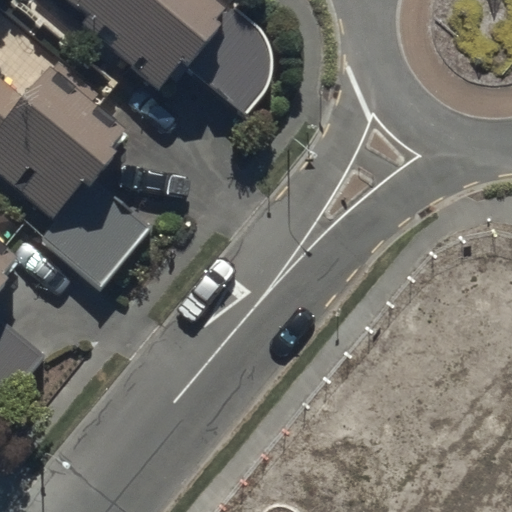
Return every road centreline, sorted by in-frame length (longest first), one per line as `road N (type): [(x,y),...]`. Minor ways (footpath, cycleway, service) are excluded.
road 1 (residential): [(82,511),(417,119)]
road 2 (residential): [(417,119),(389,89),(373,52),(374,0)]
